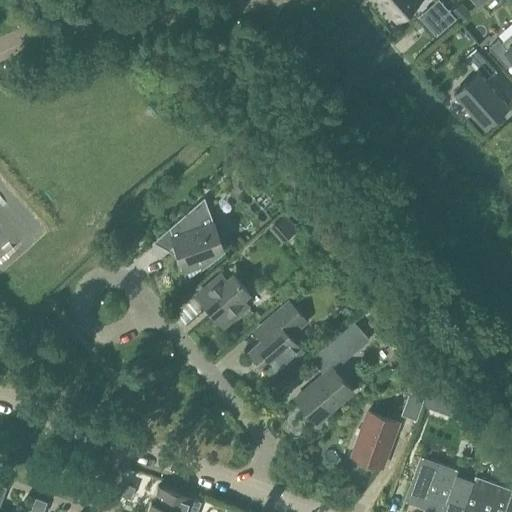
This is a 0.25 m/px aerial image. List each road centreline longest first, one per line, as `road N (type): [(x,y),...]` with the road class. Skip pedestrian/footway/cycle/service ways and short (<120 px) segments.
road 1 (residential): [(275,0),(42,34),(0,51)]
road 2 (residential): [(0,407),(247,490)]
road 3 (residential): [(247,490),(263,456),(259,431),(147,309)]
road 4 (residential): [(147,309),(123,334),(96,339),(78,320),(76,296),(86,278),(106,274),(127,284)]
